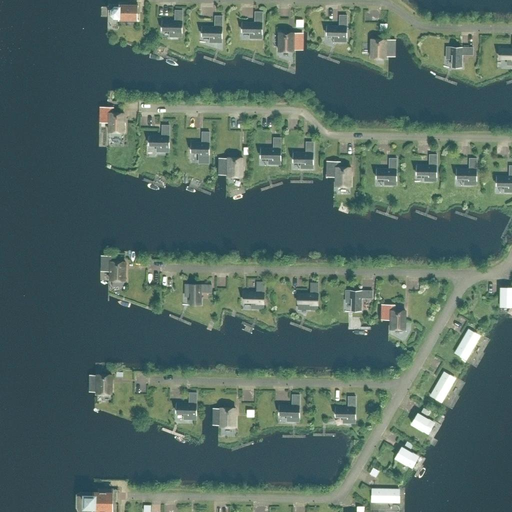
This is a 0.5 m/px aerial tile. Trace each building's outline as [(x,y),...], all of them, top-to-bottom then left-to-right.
[(111,15),(114,18),(119,18),(119,21),(137,21),(138,4),(119,4),(119,7),(114,7),(111,10),(111,15)] [(162,30),(170,30),(170,36),(182,37),(182,11),(175,10),(175,21),(162,21),(162,30)] [(255,23),(242,23),(242,32),(250,32),(250,38),(262,38),(262,12),(255,12),(255,23)] [(346,42),(347,16),(339,15),(339,26),(326,26),(326,35),(334,35),(334,41),(346,42)] [(221,42),(222,16),(215,16),(215,27),(202,27),(202,36),(210,36),(210,42),(221,42)] [(293,33),(279,32),(279,50),(281,50),(281,52),(291,52),(291,50),(293,50),(293,33)] [(371,58),(373,58),(373,59),(383,59),(383,58),(385,59),(386,40),(371,39),(371,58)] [(472,55),(473,48),(447,47),(446,59),(452,59),(452,67),(461,67),(462,55),(472,55)] [(499,58),(507,58),(507,64),(511,64),(511,49),(499,49),(499,58)] [(109,130),(111,130),(111,132),(121,132),(121,131),(123,131),(124,113),(113,113),(113,108),(109,107),(109,130)] [(149,145),(157,145),(157,151),(169,152),(170,125),(162,125),(162,136),(149,136),(149,145)] [(191,152),(199,152),(199,156),(209,156),(209,132),(202,132),(202,143),(191,143),(191,152)] [(269,158),(269,164),(281,164),(281,138),(274,138),(273,149),(261,148),(261,157),(269,158)] [(301,162),(301,168),(313,168),(314,142),(306,142),(306,153),(293,153),(293,162),(301,162)] [(425,174),(425,181),(436,181),(437,155),(429,154),(429,165),(417,165),(416,174),(425,174)] [(228,176),(230,176),(230,177),(240,177),(242,177),(243,158),(228,158),(228,176)] [(385,178),(384,184),(396,185),(397,158),(389,158),(389,169),(377,169),(376,178),(385,178)] [(465,178),(464,184),(476,185),(477,158),(469,158),(469,169),(456,169),(456,178),(465,178)] [(336,186),(338,186),(348,187),(348,186),(350,186),(351,167),(340,167),(340,162),(336,162),(336,186)] [(505,185),(504,192),(511,191),(511,165),(509,165),(509,176),(497,176),(496,185),(505,185)] [(110,279),(112,279),(112,281),(123,281),(123,279),(125,279),(125,262),(114,261),(115,256),(111,256),(110,279)] [(224,287),(224,278),(214,278),(214,287),(224,287)] [(244,301),(252,302),(252,308),(263,308),(264,282),(257,282),(256,293),(244,292),(244,301)] [(309,310),(317,310),(318,302),(318,282),(315,282),(310,282),(310,293),(297,292),(297,304),(305,304),(305,309),(309,310)] [(212,284),(185,284),(184,297),(190,297),(190,305),(201,306),(201,292),(212,292),(212,288),(212,284)] [(501,305),(508,305),(511,305),(511,301),(511,300),(511,288),(501,288),(500,301),(501,301),(501,305)] [(372,291),(346,290),(346,302),(352,302),(352,310),(361,311),(362,298),(372,298),(372,291)] [(395,305),(391,305),(390,327),(392,327),(392,329),(403,330),(403,328),(405,328),(405,310),(395,310),(395,305)] [(455,353),(466,359),(467,356),(469,356),(477,342),(476,341),(479,336),(469,330),(455,353)] [(444,372),(431,395),(441,401),(443,398),(444,399),(452,385),(451,384),(454,378),(444,372)] [(112,374),(97,374),(97,391),(99,391),(99,393),(109,394),(109,392),(111,392),(112,374)] [(176,412),(184,412),(184,419),(196,419),(197,393),(189,393),(189,403),(176,403),(176,412)] [(279,414),(287,414),(287,421),(299,421),(300,395),(292,395),(292,405),(279,405),(279,414)] [(344,416),(343,423),(355,423),(356,396),(348,396),(348,407),(335,407),(335,416),(344,416)] [(220,425),(223,425),(222,427),(233,427),(233,425),(235,425),(235,408),(221,408),(220,425)] [(416,412),(410,423),(426,432),(432,422),(416,412)] [(402,447),(395,458),(406,464),(407,463),(410,466),(416,456),(412,454),(413,454),(402,447)] [(369,474),(375,477),(379,471),(373,467),(369,474)] [(372,501),(376,501),(376,503),(392,503),(392,502),(398,502),(399,490),(372,489),(372,501)] [(93,508),(93,510),(93,511),(112,511),(112,510),(113,510),(113,493),(99,492),(96,492),(93,492),(93,495),(88,495),(84,498),(84,505),(87,507),(93,508)]
